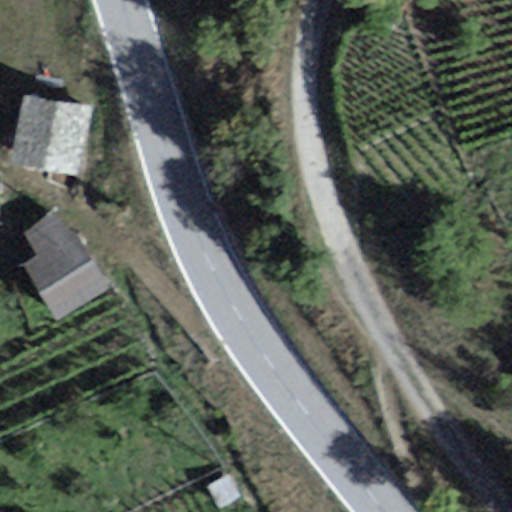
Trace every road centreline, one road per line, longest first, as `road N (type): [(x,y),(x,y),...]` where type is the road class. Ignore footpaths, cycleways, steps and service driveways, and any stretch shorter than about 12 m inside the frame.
road 1 (tertiary): [(128,0),(191,191),(255,338),(391,511)]
road 2 (track): [(407,357),(347,267),(315,130),(332,0)]
road 3 (track): [(510,511),(407,357)]
